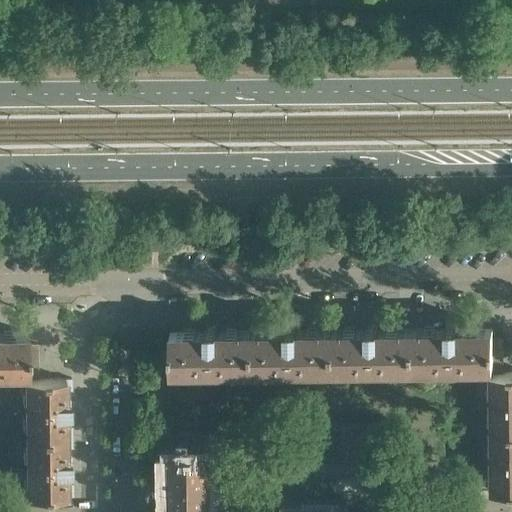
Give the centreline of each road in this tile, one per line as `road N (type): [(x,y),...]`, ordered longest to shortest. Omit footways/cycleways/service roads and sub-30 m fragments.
road 1 (secondary): [(511,90),(0,95)]
road 2 (secondary): [(0,169),(511,170)]
road 3 (secondary): [(128,283),(511,280)]
road 4 (residential): [(136,511),(128,283)]
road 5 (secondary): [(0,285),(128,283)]
